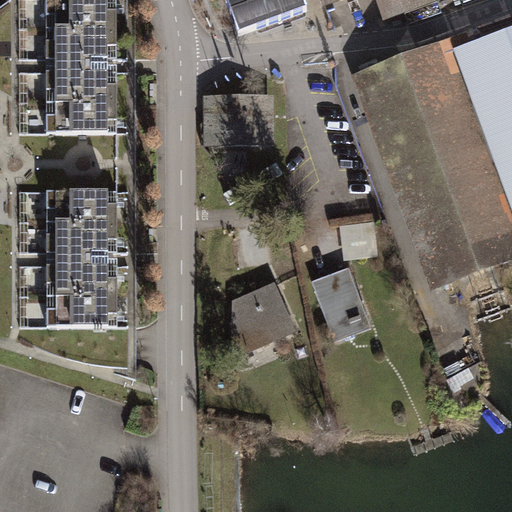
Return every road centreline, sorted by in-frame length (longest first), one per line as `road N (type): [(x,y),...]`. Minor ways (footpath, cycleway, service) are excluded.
road 1 (residential): [(174,0),(186,511)]
road 2 (unknown): [(175,57),(401,23),(481,0)]
